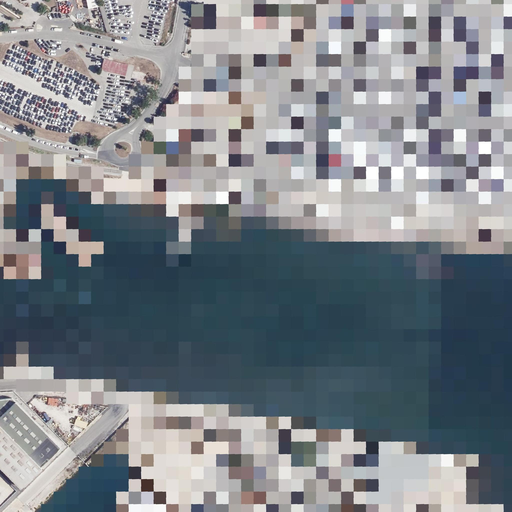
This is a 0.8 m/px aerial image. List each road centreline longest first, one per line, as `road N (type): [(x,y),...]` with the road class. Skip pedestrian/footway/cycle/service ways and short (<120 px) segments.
road 1 (unclassified): [(282,450),(252,424),(27,382),(0,384)]
road 2 (unclassified): [(187,0),(161,94),(127,135)]
road 3 (unknown): [(261,432),(324,443),(358,492)]
road 4 (unknown): [(161,129),(215,153),(226,146),(228,130),(194,122)]
